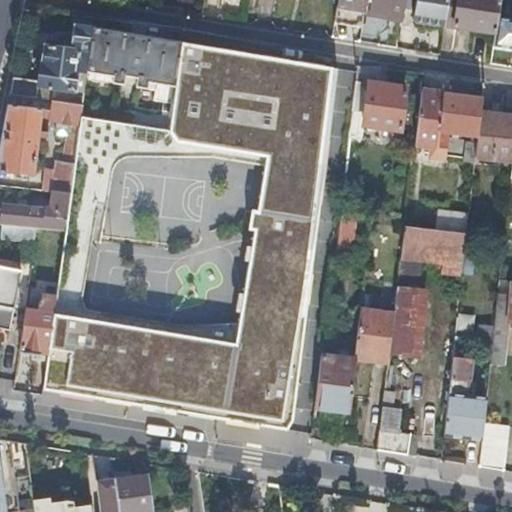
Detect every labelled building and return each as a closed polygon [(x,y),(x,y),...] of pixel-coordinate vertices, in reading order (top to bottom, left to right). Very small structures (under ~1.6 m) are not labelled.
[(363,13),(364,0),(336,0),(335,8),(363,13)] [(402,8),(403,0),(364,0),(363,13),(400,19),(402,8)] [(443,25),(446,0),(403,0),(402,8),(413,10),(411,19),(443,25)] [(446,0),(443,25),(494,33),(497,18),(499,0),(446,0)] [(37,84),(12,79),(9,95),(81,104),(82,105),(84,92),(73,90),(76,67),(87,69),(93,28),(95,19),(78,16),(73,50),(46,45),(43,64),(40,64),(37,84)] [(494,33),(492,46),(511,49),(511,20),(497,18),(494,33)] [(167,117),(178,42),(93,28),(87,69),(87,72),(113,76),(112,83),(121,84),(123,76),(136,78),(135,86),(153,89),(152,100),(136,98),(134,112),(167,117)] [(79,116),(69,194),(64,229),(55,296),(48,354),(43,390),(282,429),(295,409),(314,225),(326,150),(335,70),(178,42),(167,117),(165,131),(79,116)] [(404,88),(355,82),(349,128),(358,129),(358,127),(366,128),(366,126),(399,130),(404,88)] [(474,156),(479,112),(480,98),(420,90),(413,145),(439,148),(438,154),(444,154),(447,133),(470,136),(469,142),(468,142),(466,155),(474,156)] [(81,104),(9,95),(0,140),(0,170),(32,175),(38,126),(40,109),(49,110),(48,121),(70,124),(68,136),(66,136),(63,161),(54,160),(52,175),(42,175),(40,190),(52,192),(69,194),(79,116),(81,104)] [(40,109),(38,126),(47,127),(48,121),(49,110),(40,109)] [(511,160),(511,151),(511,116),(479,112),(474,156),(511,160)] [(64,229),(69,194),(52,192),(50,208),(3,203),(1,223),(35,226),(64,229)] [(437,208),(434,228),(465,233),(468,211),(437,208)] [(349,259),(356,214),(339,211),(333,256),(349,259)] [(434,228),(402,222),(391,313),(386,358),(414,361),(422,291),(415,289),(419,259),(441,261),(440,271),(461,274),(463,250),(465,233),(434,228)] [(0,237),(33,242),(35,226),(1,223),(0,228),(0,237)] [(20,270),(0,265),(0,305),(13,309),(20,270)] [(511,280),(498,279),(493,328),(490,355),(489,364),(501,365),(506,320),(511,320),(511,280)] [(48,354),(55,296),(39,294),(37,310),(24,307),(18,350),(48,354)] [(386,358),(391,313),(360,309),(356,345),(354,360),(385,364),(386,358)] [(490,355),(493,328),(477,326),(474,353),(490,355)] [(443,435),(481,439),(486,397),(465,394),(469,358),(467,358),(469,341),(454,339),(443,435)] [(354,360),(356,345),(328,342),(327,348),(322,347),(314,410),(347,415),(354,360)] [(382,391),(380,407),(388,408),(390,393),(382,391)] [(380,407),(375,450),(414,456),(416,437),(413,435),(397,432),(399,410),(388,408),(380,407)] [(19,511),(20,509),(10,440),(0,438),(0,511),(19,511)] [(150,511),(145,475),(115,478),(119,511),(150,511)] [(119,511),(115,478),(96,481),(100,511),(119,511)] [(90,511),(90,504),(73,506),(65,499),(50,501),(49,496),(32,498),(33,511),(90,511)]
